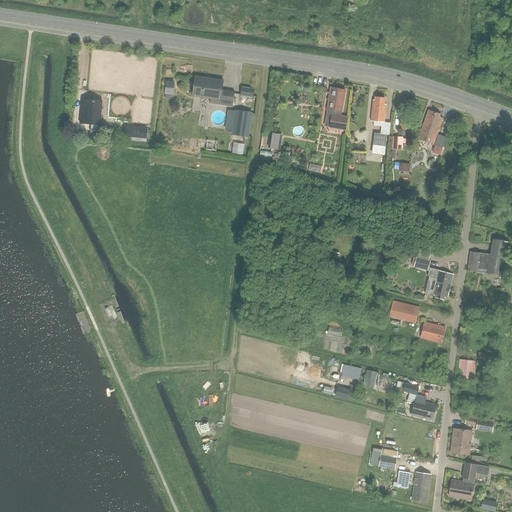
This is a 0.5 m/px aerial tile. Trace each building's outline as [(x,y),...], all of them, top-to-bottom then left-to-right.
[(234,95),(222,93),(224,83),(196,78),(193,98),(211,101),(211,104),(232,108),(234,95)] [(166,82),(165,94),(171,94),(173,94),(174,83),(166,82)] [(258,96),(258,87),(244,86),(244,95),(258,96)] [(329,93),(327,109),(333,110),(333,114),(332,114),(330,127),(346,129),(348,116),(341,115),(341,111),(344,91),(334,89),(334,94),(329,93)] [(384,122),(386,105),(383,105),(384,98),(375,98),(375,100),(373,101),(371,121),(384,122)] [(100,127),(102,103),(82,101),(80,125),(100,127)] [(231,135),(234,136),(249,138),(252,119),(252,114),(235,111),(235,112),(232,131),(231,135)] [(428,111),(418,139),(433,144),(442,119),(439,118),(440,115),(428,111)] [(148,127),(126,125),(124,139),(147,142),(147,138),(151,139),(152,130),(148,130),(148,127)] [(279,148),(281,134),(271,133),(269,147),(279,148)] [(374,134),(373,146),(385,147),(386,135),(380,135),(374,134)] [(439,155),(445,138),(439,136),(433,153),(439,155)] [(393,137),(392,150),(402,151),(403,137),(393,137)] [(233,143),(232,154),(242,156),(244,145),(233,143)] [(277,160),(279,154),(266,149),(264,156),(277,160)] [(399,172),(409,173),(410,164),(399,164),(399,170),(399,172)] [(471,252),(469,271),(486,274),(486,273),(505,275),(509,242),(492,240),(490,255),(471,252)] [(414,256),(411,265),(414,265),(414,266),(414,267),(420,269),(421,268),(422,265),(429,267),(431,260),(417,256),(414,256)] [(447,298),(453,275),(435,270),(429,269),(428,277),(433,278),(433,280),(437,281),(433,294),(436,295),(435,298),(443,300),(444,297),(447,298)] [(394,301),(390,317),(416,323),(420,307),(394,301)] [(441,343),(445,328),(424,322),(421,335),(424,336),(423,339),(441,343)] [(499,355),(478,353),(478,360),(498,362),(499,355)] [(473,379),(475,361),(460,360),(459,374),(462,375),(462,378),(473,379)] [(342,375),(341,379),(345,380),(346,376),(351,377),(351,379),(359,381),(361,369),(344,365),(342,375)] [(365,384),(377,387),(381,372),(368,369),(365,384)] [(411,394),(409,403),(414,404),(411,415),(432,420),(436,405),(425,403),(426,397),(416,395),(418,387),(397,382),(396,387),(403,389),(403,391),(411,394)] [(325,387),(323,393),(330,395),(332,389),(325,387)] [(337,390),(335,397),(348,400),(349,393),(337,390)] [(477,427),(478,420),(466,419),(465,425),(477,427)] [(477,427),(476,431),(492,433),(493,423),(478,420),(477,427)] [(473,431),(454,428),(450,454),(469,456),(473,431)] [(394,469),(396,458),(380,455),(378,467),(394,469)] [(488,475),(489,467),(465,463),(462,478),(463,479),(471,480),(474,481),(475,473),(488,475)] [(394,482),(393,487),(408,489),(410,473),(399,472),(397,483),(394,482)] [(427,502),(431,474),(416,472),(412,500),(427,502)] [(471,500),(474,484),(473,484),(463,482),(451,480),(449,496),(471,500)] [(483,509),(499,511),(501,501),(486,498),(483,509)]
